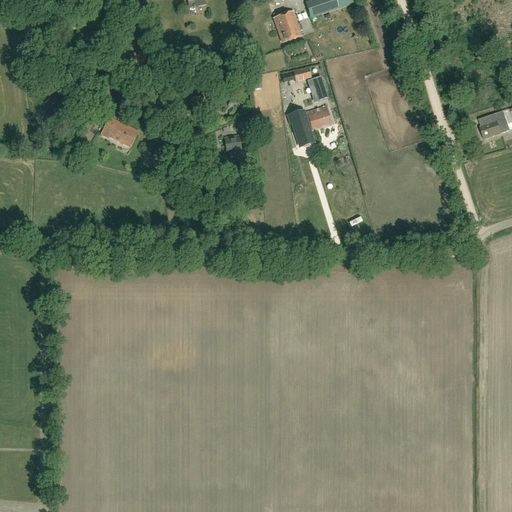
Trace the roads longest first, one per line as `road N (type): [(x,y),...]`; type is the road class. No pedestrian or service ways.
road 1 (unclassified): [(44,251),(447,254),(511,223)]
road 2 (track): [(47,0),(61,22),(64,59),(200,131),(212,172),(248,191),(251,252)]
road 3 (track): [(482,511),(483,252),(474,240)]
road 4 (unclassified): [(41,511),(44,251)]
road 5 (track): [(477,234),(399,0)]
